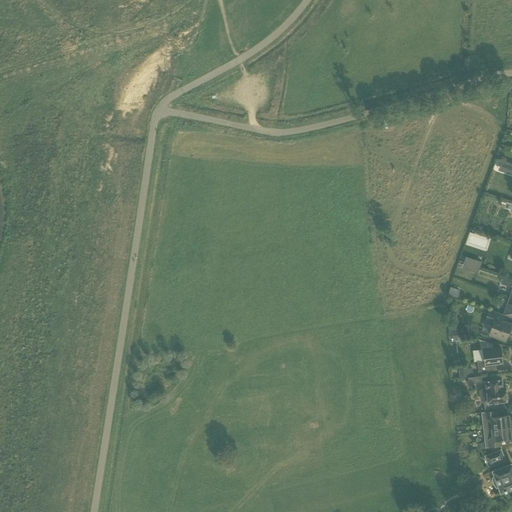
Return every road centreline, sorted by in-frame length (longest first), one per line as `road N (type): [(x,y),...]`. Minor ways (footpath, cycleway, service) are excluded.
road 1 (unclassified): [(92,511),(155,111)]
road 2 (residential): [(155,111),(297,131),(511,73)]
